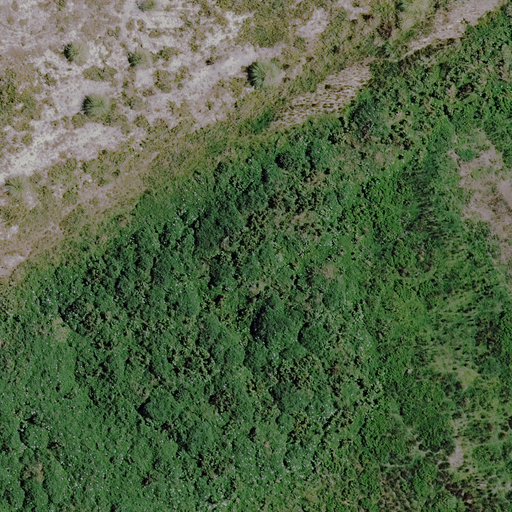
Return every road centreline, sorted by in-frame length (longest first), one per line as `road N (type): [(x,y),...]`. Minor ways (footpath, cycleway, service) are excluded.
road 1 (unknown): [(211,0),(511,456)]
road 2 (unknown): [(314,511),(472,396)]
